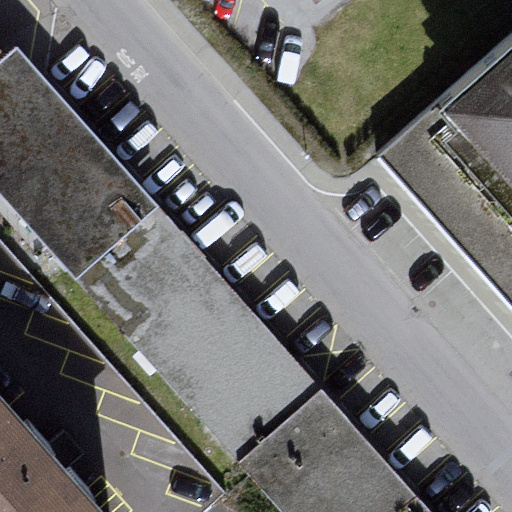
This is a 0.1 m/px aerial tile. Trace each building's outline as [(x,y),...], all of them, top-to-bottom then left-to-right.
[(511,43),(382,159),(511,303),(511,43)] [(0,61),(0,198),(75,280),(160,203),(18,46),(5,56),(0,61)] [(326,386),(160,203),(75,280),(238,463),(326,386)] [(437,511),(326,386),(238,463),(281,511),(437,511)] [(102,511),(0,393),(0,511),(102,511)]
